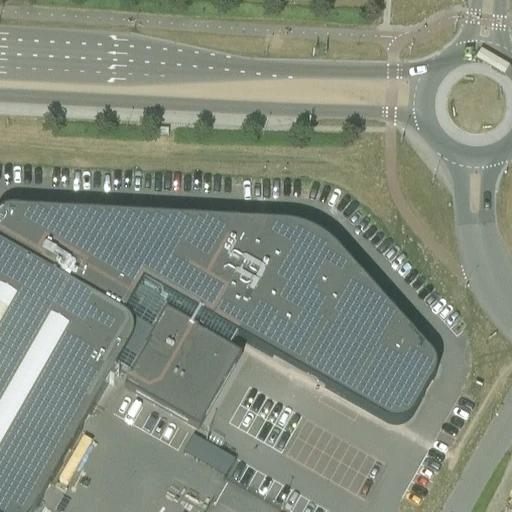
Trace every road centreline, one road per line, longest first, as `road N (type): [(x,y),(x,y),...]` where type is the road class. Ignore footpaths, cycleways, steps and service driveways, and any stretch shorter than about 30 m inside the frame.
road 1 (secondary): [(428,82),(392,72),(0,55)]
road 2 (secondary): [(0,97),(424,121)]
road 3 (unclassified): [(456,155),(464,240),(493,290)]
road 4 (unclassified): [(493,290),(493,156)]
